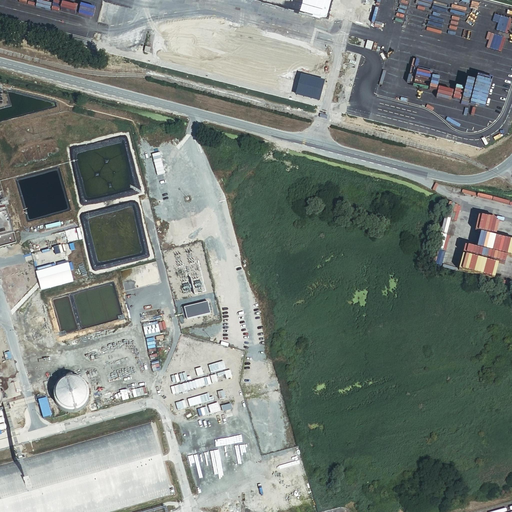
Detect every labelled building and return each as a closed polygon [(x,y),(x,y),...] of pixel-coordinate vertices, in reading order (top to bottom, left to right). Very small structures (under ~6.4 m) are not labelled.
[(320,102),(324,82),(300,77),(296,96),(320,102)] [(63,246),(51,249),(52,251),(54,251),(55,256),(63,254),(63,252),(64,252),(63,246)] [(67,264),(35,273),(40,291),(72,282),(67,264)] [(208,303),(185,309),(187,319),(210,314),(208,303)] [(57,404),(62,407),(68,409),(73,408),(79,406),(83,402),(85,397),(86,391),(85,385),(82,380),(78,377),(73,374),(67,374),(62,375),(57,379),(53,383),(52,389),(52,394),(54,400),(57,404)] [(50,417),(48,405),(36,407),(39,419),(50,417)] [(149,424),(0,466),(0,511),(116,511),(169,497),(149,424)]
